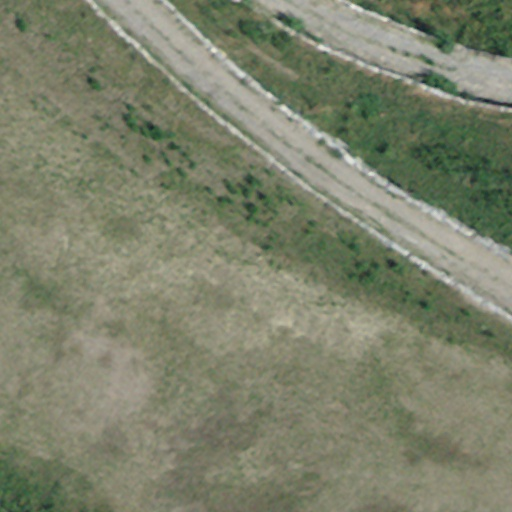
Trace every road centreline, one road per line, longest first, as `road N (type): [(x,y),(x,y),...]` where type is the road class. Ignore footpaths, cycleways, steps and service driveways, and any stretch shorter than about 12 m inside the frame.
road 1 (track): [(511,353),(341,341),(249,315),(164,264),(81,182),(0,68)]
road 2 (track): [(252,0),(408,79),(511,105)]
